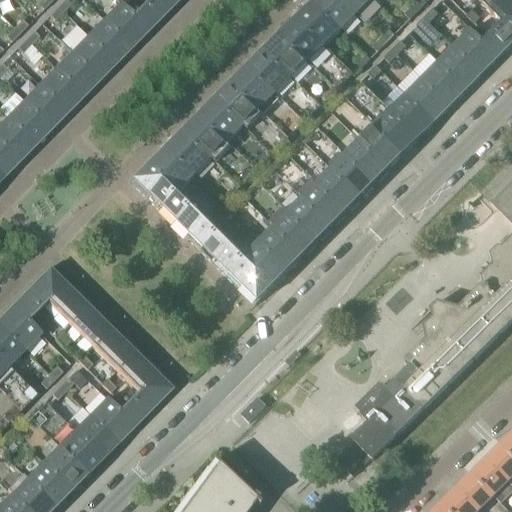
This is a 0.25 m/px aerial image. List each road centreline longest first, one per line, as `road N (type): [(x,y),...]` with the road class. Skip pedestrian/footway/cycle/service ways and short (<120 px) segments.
road 1 (residential): [(104,511),(511,99)]
road 2 (residential): [(404,511),(511,406)]
